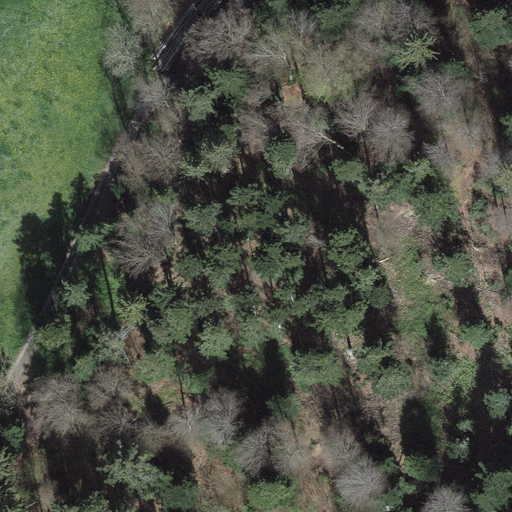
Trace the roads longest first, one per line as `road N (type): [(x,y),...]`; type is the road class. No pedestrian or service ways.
road 1 (track): [(239,0),(129,120),(0,396)]
road 2 (track): [(129,120),(143,0)]
